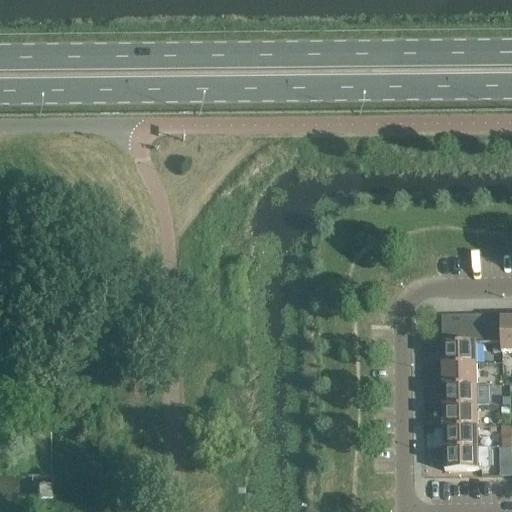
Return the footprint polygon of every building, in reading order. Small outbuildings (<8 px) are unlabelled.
[(490,345),(489,316),(477,317),(477,345),(490,345)] [(502,344),(502,320),(503,320),(502,316),(489,316),(490,345),(502,344)] [(465,344),(464,317),(452,317),(452,324),(452,331),(452,338),(452,345),(465,344)] [(477,345),(477,317),(464,317),(465,344),(476,344),(476,345),(477,345)] [(511,320),(503,320),(502,320),(502,344),(502,353),(511,353),(511,320)] [(477,366),(476,345),(476,344),(465,344),(452,345),(443,345),(443,366),(477,366)] [(477,387),(477,366),(443,366),(444,388),(477,387)] [(487,403),(511,402),(511,386),(493,386),(494,397),(487,398),(487,403)] [(477,408),(477,387),(444,388),(444,409),(477,408)] [(478,429),(477,408),(444,409),(445,429),(478,429)] [(478,450),(478,429),(445,429),(445,450),(478,450)] [(479,472),(478,450),(445,450),(445,472),(479,472)] [(53,499),(52,485),(38,485),(39,499),(53,499)]
